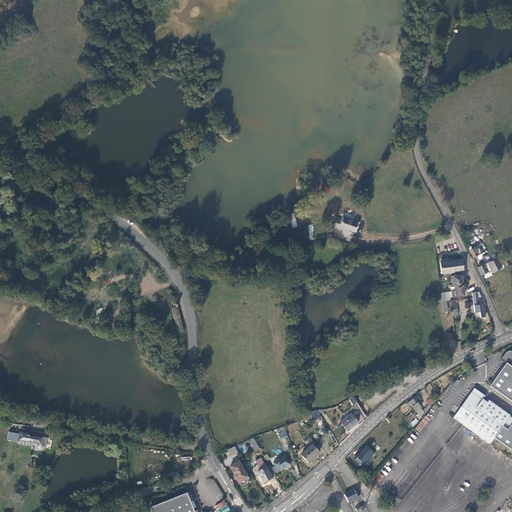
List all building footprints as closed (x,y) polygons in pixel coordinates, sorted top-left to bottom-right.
[(289,215),(293,228),(298,227),(294,214),(289,215)] [(333,224),(355,232),(359,221),(358,220),(345,215),(343,215),(342,219),(336,217),(333,224)] [(469,251),(472,258),(478,256),(474,248),(469,251)] [(441,261),(442,272),(464,269),(462,259),(441,261)] [(491,272),(502,267),(498,259),(477,268),(481,276),(488,272),(491,270),(491,272)] [(465,294),(462,273),(453,274),(456,290),(456,295),(465,294)] [(472,293),(475,312),(484,311),(484,307),(482,307),(482,303),(479,304),(477,296),(478,296),(477,292),(472,293)] [(172,308),(178,332),(184,331),(177,302),(173,303),(174,307),(172,308)] [(501,359),(506,363),(490,386),(511,401),(511,350),(509,351),(506,353),(501,359)] [(485,396),(474,388),(472,391),(455,416),(453,418),(491,444),(495,439),(494,438),(502,426),(507,429),(511,420),(511,416),(489,400),(487,402),(484,399),(485,396)] [(421,418),(430,407),(429,406),(431,404),(431,403),(432,401),(431,401),(430,402),(428,400),(425,403),(427,405),(421,412),(419,409),(420,408),(416,403),(420,400),(417,396),(407,405),(408,406),(409,405),(412,408),(417,414),(421,418)] [(356,403),(352,397),(347,400),(351,406),(356,403)] [(339,422),(346,432),(357,424),(350,414),(339,422)] [(415,429),(419,433),(429,421),(424,417),(415,429)] [(511,423),(508,430),(502,426),(494,438),(495,439),(511,450),(511,423)] [(280,440),(287,437),(285,431),(278,433),(279,435),(278,436),(280,440)] [(18,433),(8,432),(6,439),(17,440),(18,433)] [(41,444),(42,437),(42,436),(45,437),(45,435),(38,434),(38,436),(28,435),(27,442),(39,444),(41,444)] [(38,448),(40,450),(42,450),(46,448),(48,437),(42,437),(41,444),(39,444),(38,448)] [(252,438),(248,440),(254,451),(258,448),(252,438)] [(230,457),(237,453),(233,446),(229,449),(226,450),(230,457)] [(300,456),(307,464),(318,454),(311,446),(300,456)] [(374,454),(366,447),(362,450),(361,449),(354,456),(356,458),(353,461),(359,467),(369,457),(370,458),(374,454)] [(273,464),(277,472),(289,466),(285,458),(273,464)] [(230,468),(236,479),(238,479),(240,483),(247,479),(239,463),(230,468)] [(263,486),(272,481),(265,469),(259,472),(256,474),(258,477),(263,486)] [(370,483),(374,486),(382,477),(377,474),(370,483)] [(343,495),(348,504),(357,499),(353,490),(343,495)] [(194,511),(187,494),(150,509),(151,511),(194,511)] [(217,510),(218,510),(227,505),(224,501),(215,506),(217,510)]
